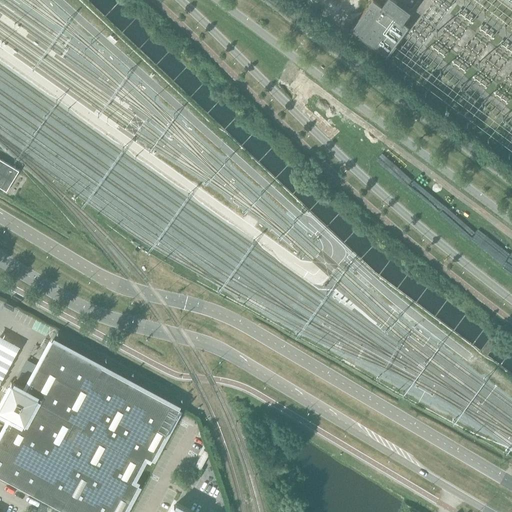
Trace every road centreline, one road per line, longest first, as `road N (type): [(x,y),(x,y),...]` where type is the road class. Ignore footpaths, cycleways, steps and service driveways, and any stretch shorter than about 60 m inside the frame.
road 1 (tertiary): [(511,483),(231,318),(112,283),(0,216)]
road 2 (tertiary): [(0,259),(94,313),(232,355),(491,511)]
road 3 (secondary): [(179,0),(385,198),(511,300)]
road 4 (secondary): [(511,220),(218,0)]
